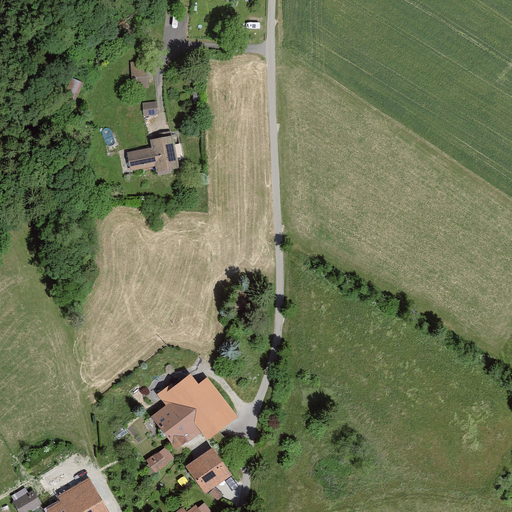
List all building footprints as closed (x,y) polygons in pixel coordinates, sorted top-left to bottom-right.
[(149,64),(132,65),(134,91),(151,90),(149,64)] [(159,104),(145,105),(146,119),(160,117),(159,104)] [(178,138),(153,143),(155,151),(130,155),(134,173),(158,168),(160,177),(184,172),(178,138)] [(166,385),(153,395),(161,405),(147,415),(173,450),(185,441),(187,444),(199,434),(204,440),(235,417),(204,377),(194,385),(186,374),(167,388),(166,385)] [(165,446),(144,462),(154,474),(175,458),(165,446)] [(210,447),(183,467),(203,495),(230,476),(210,447)] [(58,502),(43,511),(106,511),(87,479),(55,498),(58,502)] [(29,511),(41,505),(32,491),(12,504),(16,511),(29,511)]
